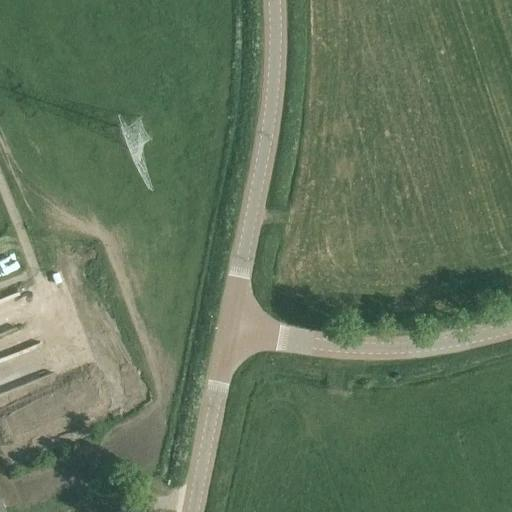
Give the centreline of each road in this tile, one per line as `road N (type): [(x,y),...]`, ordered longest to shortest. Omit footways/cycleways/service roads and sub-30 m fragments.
road 1 (tertiary): [(229,326),(272,94),(274,0)]
road 2 (unclassified): [(229,326),(335,347),(400,350),(511,327)]
road 3 (track): [(0,345),(59,320),(0,183)]
road 4 (tertiary): [(192,511),(229,326)]
